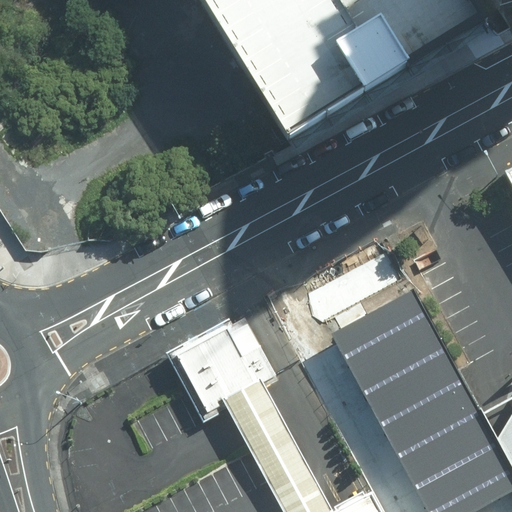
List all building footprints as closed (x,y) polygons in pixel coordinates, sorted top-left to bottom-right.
[(202,0),(284,133),(429,44),(482,12),(474,0),(202,0)] [(246,322),(179,360),(218,427),(285,389),(246,322)] [(336,511),(274,402),(238,423),(288,511),(336,511)] [(511,410),(499,430),(511,453),(511,410)] [(381,511),(373,496),(345,511),(381,511)]
